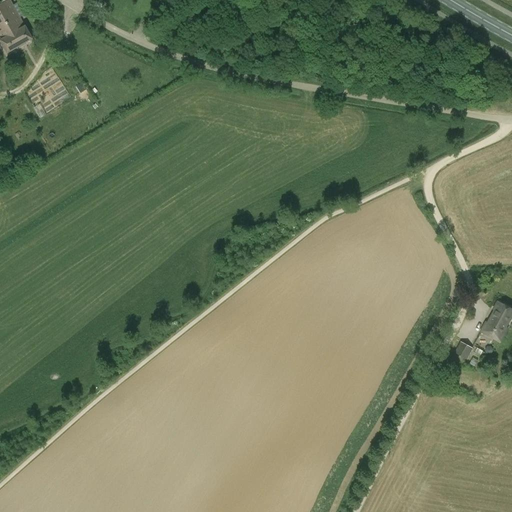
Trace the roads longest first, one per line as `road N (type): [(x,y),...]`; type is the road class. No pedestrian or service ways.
road 1 (unclassified): [(511,119),(175,59),(67,0)]
road 2 (track): [(431,169),(427,201),(458,254),(469,294),(355,511)]
